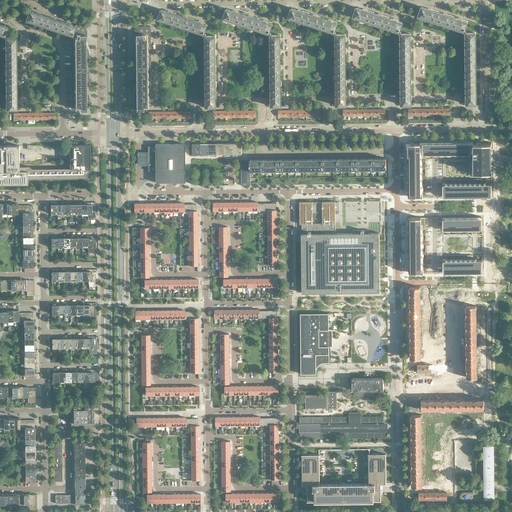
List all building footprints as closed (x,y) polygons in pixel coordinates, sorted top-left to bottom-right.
[(363,13),(362,13),(363,10),(356,7),(353,17),(354,17),(354,16),(356,17),(362,20),(364,15),(362,15),(363,13)] [(428,13),(427,12),(428,9),(421,7),(418,16),(419,16),(421,16),(421,17),(427,19),(429,15),(427,14),(428,13)] [(298,14),(297,14),(298,10),(291,8),(288,17),(289,17),(291,18),(297,20),(299,16),(298,16),(298,14)] [(168,16),(167,15),(168,12),(161,9),(158,19),(159,19),(159,18),(161,19),(167,22),(169,17),(168,17),(168,16)] [(233,15),(232,15),(233,11),(226,9),(223,18),(224,18),(226,18),(226,19),(232,21),(234,17),(233,16),(233,15)] [(369,22),(372,12),(365,10),(364,14),(363,13),(362,15),(364,15),(362,20),(363,19),(365,20),(364,20),(369,22)] [(434,21),(437,12),(430,10),(429,13),(428,13),(427,14),(429,15),(427,19),(428,19),(430,19),(429,20),(434,21)] [(36,17),(35,17),(36,13),(29,11),(26,20),(27,20),(29,20),(29,21),(35,23),(37,19),(35,18),(36,17)] [(304,22),(307,13),(300,11),(299,15),(298,14),(298,16),(299,16),(297,20),(298,20),(300,21),(304,22)] [(174,24),(177,14),(170,12),(169,16),(168,16),(168,17),(169,17),(167,22),(168,22),(168,21),(170,22),(174,24)] [(239,23),(242,14),(235,12),(234,15),(233,15),(233,16),(234,17),(232,21),(233,21),(235,21),(235,22),(239,23)] [(378,18),(377,18),(378,15),(372,12),(369,22),(369,21),(371,22),(377,25),(379,20),(378,20),(378,18)] [(443,18),(442,17),(443,14),(437,12),(434,21),(436,21),(436,22),(442,24),(444,20),(443,19),(443,18)] [(313,19),(312,19),(313,15),(307,13),(304,22),(306,23),(312,25),(314,21),(313,21),(313,19)] [(41,25),(45,16),(38,14),(37,17),(36,17),(35,18),(37,19),(35,23),(37,23),(37,24),(41,25)] [(183,21),(182,20),(183,17),(177,14),(174,24),(174,23),(176,24),(182,27),(184,22),(183,22),(183,21)] [(248,20),(247,19),(248,16),(242,14),(239,23),(241,23),(241,24),(247,26),(249,22),(248,21),(248,20)] [(384,27),(387,17),(380,15),(379,19),(378,18),(378,20),(379,20),(377,25),(378,25),(378,24),(380,25),(384,27)] [(449,26),(452,17),(445,15),(444,18),(443,18),(443,19),(444,20),(442,24),(443,24),(445,24),(445,25),(449,26)] [(51,22),(50,22),(51,18),(45,16),(41,25),(42,25),(44,25),(44,26),(50,28),(51,28),(52,24),(51,23),(51,22)] [(319,27),(322,18),(315,16),(314,20),(313,19),(313,21),(314,21),(312,25),(313,25),(315,26),(319,27)] [(189,29),(192,19),(185,17),(184,21),(183,21),(183,22),(184,22),(182,27),(183,27),(183,26),(185,27),(189,29)] [(254,28),(257,19),(250,17),(249,20),(248,20),(248,21),(249,22),(247,26),(248,26),(250,26),(250,27),(254,28)] [(393,23),(392,23),(393,19),(387,17),(384,27),(384,26),(386,27),(392,29),(394,25),(393,25),(393,23)] [(458,23),(457,22),(458,19),(452,17),(449,26),(451,26),(451,27),(457,29),(459,25),(458,24),(458,23)] [(328,24),(327,24),(328,20),(322,18),(319,27),(321,28),(328,30),(329,26),(328,26),(328,24)] [(57,30),(60,21),(54,19),(52,22),(51,22),(51,23),(52,24),(51,28),(52,28),(52,29),(57,30)] [(198,26),(197,25),(198,22),(192,19),(189,29),(189,28),(191,29),(198,32),(199,27),(198,27),(198,26)] [(263,25),(262,24),(263,21),(257,19),(254,28),(256,28),(256,29),(263,31),(264,27),(263,26),(263,25)] [(399,32),(402,22),(396,20),(394,24),(393,23),(393,25),(394,25),(392,29),(393,30),(393,29),(395,30),(399,32)] [(464,31),(467,22),(460,20),(459,23),(458,23),(458,24),(459,25),(457,29),(458,29),(460,29),(460,30),(464,31)] [(66,27),(65,27),(66,23),(60,21),(57,30),(59,31),(65,33),(66,33),(67,29),(66,28),(66,27)] [(334,32),(337,23),(331,21),(329,25),(328,24),(328,26),(329,26),(328,30),(330,31),(334,32)] [(204,34),(207,25),(201,22),(199,26),(198,26),(198,27),(199,27),(198,32),(198,31),(200,32),(204,34)] [(269,33),(272,24),(266,22),(264,25),(263,25),(263,26),(264,27),(263,31),(265,31),(265,32),(269,33)] [(72,35),(75,26),(69,24),(68,27),(66,27),(66,28),(67,29),(66,33),(68,33),(67,34),(72,35)] [(86,38),(86,27),(76,24),(75,26),(72,35),(71,38),(85,38),(86,38)] [(150,38),(150,29),(150,26),(135,26),(135,38),(137,38),(150,38)] [(475,47),(475,40),(472,40),(472,39),(470,39),(470,40),(466,40),(466,41),(466,43),(466,50),(470,50),(470,48),(472,48),(472,47),(475,47)] [(345,48),(345,42),(342,42),(342,40),(340,40),(340,42),(336,42),(336,44),(336,51),(340,51),(340,50),(342,50),(342,48),(345,48)] [(410,48),(410,41),(407,41),(407,40),(405,40),(405,41),(401,41),(401,43),(401,50),(405,50),(405,49),(407,49),(407,48),(410,48)] [(280,49),(280,42),(277,42),(277,41),(275,41),(275,42),(271,42),(271,43),(271,45),(271,52),(275,52),(275,50),(277,50),(277,49),(280,49)] [(215,50),(215,43),(212,43),(212,42),(210,42),(210,43),(206,43),(206,45),(206,52),(210,52),(210,51),(212,51),(212,50),(215,50)] [(16,52),(16,45),(12,45),(12,44),(10,44),(10,45),(6,45),(6,48),(6,55),(11,55),(11,53),(12,53),(12,52),(16,52)] [(476,63),(475,56),(466,56),(466,59),(466,65),(470,65),(470,64),(472,64),(472,63),(476,63)] [(411,64),(410,57),(401,57),(401,59),(401,66),(405,66),(405,65),(407,65),(407,64),(411,64)] [(281,65),(280,58),(271,58),(271,59),(271,61),(271,68),(275,67),(275,66),(277,66),(277,65),(281,65)] [(346,64),(346,58),(336,58),(336,60),(336,67),(340,67),(340,66),(342,66),(342,64),(346,64)] [(216,66),(216,59),(206,59),(206,61),(206,68),(210,68),(210,67),(212,67),(212,66),(216,66)] [(16,68),(16,61),(6,61),(6,63),(6,71),(7,71),(11,71),(11,69),(12,69),(12,68),(16,68)] [(476,79),(476,72),(466,72),(466,74),(466,81),(471,81),(471,80),(472,80),(472,79),(476,79)] [(346,80),(346,73),(336,74),(336,76),(336,83),(341,83),(341,81),(342,81),(342,80),(346,80)] [(411,79),(411,73),(401,73),(401,75),(401,82),(406,82),(406,81),(407,81),(407,80),(411,79)] [(281,81),(281,74),(271,74),(271,76),(271,77),(271,83),(276,83),(276,82),(277,82),(277,81),(281,81)] [(216,82),(216,75),(206,75),(206,77),(206,84),(211,84),(211,83),(212,83),(212,82),(216,82)] [(16,84),(16,77),(6,77),(7,77),(7,79),(6,79),(6,86),(7,86),(11,86),(11,85),(12,85),(12,84),(16,84)] [(476,95),(476,88),(466,88),(466,90),(466,97),(471,97),(471,96),(472,96),(472,95),(476,95)] [(346,96),(346,89),(336,89),(336,90),(337,92),(336,92),(336,99),(341,99),(341,97),(342,97),(342,96),(346,96)] [(411,95),(411,89),(401,89),(401,91),(401,98),(406,98),(406,97),(407,97),(407,95),(411,95)] [(281,97),(281,90),(271,90),(271,92),(271,99),(276,99),(276,98),(277,98),(277,97),(281,97)] [(216,97),(216,91),(206,91),(206,93),(206,100),(211,100),(211,99),(212,99),(212,98),(216,97)] [(16,100),(16,93),(6,93),(7,93),(7,95),(6,95),(7,102),(11,102),(11,101),(12,101),(12,100),(16,100)] [(476,104),(476,99),(476,97),(472,97),(472,96),(471,96),(471,97),(466,97),(467,97),(467,100),(466,100),(466,104),(476,104)] [(346,106),(346,101),(346,99),(342,99),(342,97),(341,97),(341,99),(336,99),(337,99),(337,101),(336,101),(336,106),(346,106)] [(411,105),(411,100),(411,98),(407,98),(407,97),(406,97),(406,98),(401,98),(402,100),(401,100),(401,105),(411,105)] [(281,106),(281,102),(281,99),(277,99),(277,98),(276,98),(276,99),(271,99),(271,100),(272,100),(272,102),(271,102),(271,106),(281,106)] [(87,106),(85,101),(85,99),(75,99),(75,107),(80,107),(80,111),(87,110),(87,107),(87,106)] [(147,107),(147,99),(137,99),(137,100),(135,106),(136,106),(136,110),(143,110),(143,107),(147,107)] [(216,107),(216,102),(216,100),(212,100),(212,99),(211,99),(211,100),(206,100),(207,100),(207,102),(206,102),(206,107),(216,107)] [(16,109),(16,104),(16,102),(12,102),(12,101),(11,101),(11,102),(7,102),(7,104),(7,109),(16,109)] [(422,141),(422,142),(422,143),(422,154),(423,154),(426,154),(429,154),(436,154),(438,154),(446,154),(448,154),(455,154),(458,154),(465,153),(467,153),(471,153),(471,143),(471,141),(437,141),(422,141)] [(201,154),(201,143),(192,144),(192,155),(201,154)] [(209,154),(209,143),(201,143),(201,154),(209,154)] [(217,154),(217,143),(209,143),(209,154),(217,154)] [(241,154),(241,143),(217,143),(217,154),(241,154)] [(420,143),(408,143),(409,197),(421,196),(422,196),(423,196),(423,194),(421,194),(421,188),(421,185),(420,178),(420,176),(420,168),(420,166),(420,163),(420,159),(420,144),(420,143)] [(483,143),(473,143),(473,160),(473,173),(479,173),(483,172),(491,172),(491,167),(491,163),(491,158),(491,152),(491,148),(491,143),(483,143)] [(19,166),(19,164),(19,145),(3,145),(3,147),(0,146),(0,184),(28,184),(28,179),(89,178),(89,169),(90,169),(90,156),(90,144),(69,144),(70,168),(32,168),(29,166),(19,166)] [(185,182),(184,151),(184,144),(155,144),(155,146),(148,146),(148,153),(148,166),(148,171),(155,170),(155,182),(185,182)] [(148,166),(148,153),(138,152),(138,166),(148,166)] [(370,169),(370,158),(355,159),(355,170),(370,169)] [(386,169),(386,158),(370,158),(370,169),(386,169)] [(280,170),(280,159),(265,160),(265,170),(280,170)] [(295,170),(295,159),(280,159),(280,170),(295,170)] [(310,170),(310,159),(295,159),(295,170),(310,170)] [(325,170),(325,159),(310,159),(310,170),(325,170)] [(340,170),(340,159),(325,159),(325,170),(340,170)] [(355,170),(355,159),(340,159),(340,170),(355,170)] [(250,185),(250,171),(250,160),(241,160),(241,185),(250,185)] [(265,170),(265,160),(250,160),(250,171),(265,170)] [(443,184),(443,196),(492,196),(492,184),(491,184),(486,184),(483,184),(480,184),(473,184),(471,184),(463,184),(461,184),(454,184),(451,184),(445,184),(445,182),(444,182),(443,182),(443,184)] [(299,202),(300,224),(302,224),(302,233),(301,233),(302,293),(380,292),(379,233),(379,223),(381,223),(380,201),(367,201),(367,202),(364,202),(364,212),(368,212),(368,223),(358,223),(358,212),(361,212),(361,202),(358,202),(358,201),(345,202),(341,202),(341,206),(339,206),(339,202),(335,202),(322,202),(319,202),(319,213),(322,213),(322,223),(313,223),(312,213),(316,213),(316,202),(312,202),(299,202)] [(96,213),(96,202),(88,202),(88,204),(87,204),(87,213),(88,219),(95,219),(95,213),(96,213)] [(275,210),(275,206),(276,206),(276,202),(272,202),(272,203),(267,203),(267,210),(268,210),(268,213),(268,215),(276,215),(276,210),(275,210)] [(415,217),(409,217),(409,249),(409,254),(409,267),(409,272),(421,272),(423,272),(423,269),(421,269),(421,264),(421,261),(421,254),(421,251),(421,244),(421,242),(421,235),(421,232),(421,229),(424,229),(425,229),(425,228),(425,218),(425,217),(424,217),(421,217),(415,217)] [(443,219),(442,219),(442,227),(442,229),(443,229),(447,229),(449,229),(456,229),(459,229),(466,229),(468,229),(472,229),(477,229),(479,229),(482,229),(482,218),(482,217),(481,217),(443,217),(443,219)] [(97,247),(96,236),(88,236),(88,238),(88,247),(89,253),(96,253),(96,247),(97,247)] [(443,260),(443,272),(482,272),(482,260),(479,260),(477,260),(472,260),(472,255),(467,255),(467,260),(464,260),(461,260),(454,260),(452,260),(446,260),(446,258),(444,258),(443,258),(443,260)] [(97,280),(97,269),(89,269),(89,271),(88,271),(88,280),(89,286),(96,286),(96,280),(97,280)] [(426,292),(410,292),(410,347),(422,347),(422,338),(422,336),(422,329),(422,326),(422,319),(422,317),(422,309),(422,307),(422,304),(426,304),(426,292)] [(483,292),(440,292),(440,298),(443,298),(443,305),(447,305),(450,305),(457,305),(460,305),(467,305),(469,305),(473,305),(473,309),(478,309),(478,306),(478,305),(483,305),(483,292)] [(97,314),(97,303),(89,303),(89,305),(88,305),(88,314),(89,320),(96,320),(96,314),(97,314)] [(276,317),(276,313),(278,313),(278,309),(274,309),(274,311),(268,311),(268,317),(269,317),(269,320),(269,322),(278,322),(278,317),(276,317)] [(324,363),(329,363),(329,313),(300,313),(301,348),(301,374),(316,374),(316,370),(316,369),(317,367),(318,366),(319,365),(320,364),(321,364),(322,363),(324,363)] [(444,341),(440,341),(440,347),(483,347),(483,335),(473,335),(473,330),(468,330),(468,335),(464,335),(462,335),(455,335),(452,335),(444,335),(444,341)] [(98,347),(97,336),(89,336),(89,338),(89,347),(90,353),(97,353),(97,347),(98,347)] [(427,368),(411,368),(411,423),(423,423),(423,395),(423,392),(423,385),(423,383),(423,380),(427,380),(427,368)] [(484,368),(444,368),(444,381),(448,381),(450,381),(457,381),(460,381),(467,381),(469,381),(473,381),(474,385),(479,385),(478,381),(484,381),(484,368)] [(98,381),(98,370),(90,370),(90,372),(89,372),(89,381),(90,387),(97,387),(97,381),(98,381)] [(383,390),(383,378),(371,378),(371,376),(371,375),(370,375),(364,375),(364,376),(364,378),(352,378),(352,390),(383,390)] [(337,408),(337,392),(337,391),(327,392),(327,395),(305,395),(305,408),(327,407),(327,408),(337,408)] [(94,426),(94,409),(92,409),(92,406),(89,406),(88,405),(87,406),(71,406),(71,409),(71,426),(94,426)] [(453,411),(445,411),(445,423),(484,423),(484,411),(474,411),(474,406),(469,406),(469,411),(465,411),(463,411),(456,411),(453,411)] [(382,438),(382,423),(384,423),(384,416),(361,416),(360,413),(349,413),(349,416),(299,417),(299,424),(300,424),(300,431),(299,431),(300,438),(317,438),(320,438),(382,438)] [(278,424),(278,421),(279,421),(279,417),(275,417),(275,418),(269,418),(269,425),(270,425),(270,428),(270,429),(270,430),(279,429),(279,424),(278,424)] [(85,451),(85,442),(80,442),(80,443),(74,443),(74,451),(85,451)] [(62,453),(62,443),(54,443),(54,453),(62,453)] [(496,490),(496,487),(494,487),(493,445),(483,445),(484,491),(482,491),(479,491),(464,492),(463,492),(462,492),(461,493),(460,494),(460,495),(459,496),(459,497),(460,498),(460,499),(461,500),(462,501),(463,501),(464,501),(479,501),(479,502),(482,502),(482,501),(484,501),(484,502),(484,503),(485,503),(485,504),(486,504),(487,504),(488,504),(489,504),(489,503),(490,503),(490,502),(490,499),(494,499),(494,490),(496,490)] [(85,460),(85,451),(74,451),(74,460),(85,460)] [(380,483),(385,483),(384,476),(384,475),(385,468),(383,468),(385,461),(383,461),(385,454),(379,454),(379,453),(372,453),(372,454),(371,454),(371,457),(371,458),(370,458),(370,462),(371,462),(371,465),(370,465),(370,469),(371,469),(371,472),(370,472),(370,479),(371,479),(371,482),(370,482),(370,483),(369,483),(369,484),(366,484),(366,485),(355,485),(348,485),(344,485),(341,485),(340,485),(340,483),(337,483),(337,485),(334,485),(326,486),(326,485),(319,485),(319,483),(318,483),(317,483),(317,480),(318,480),(318,473),(317,473),(317,469),(318,469),(318,466),(317,466),(317,462),(318,462),(318,459),(317,459),(317,457),(316,457),(316,454),(316,453),(309,453),(309,455),(303,455),(304,462),(303,462),(305,469),(303,469),(305,476),(305,477),(303,484),(308,484),(308,490),(307,490),(307,495),(308,494),(308,500),(315,500),(322,498),(323,498),(329,500),(330,500),(337,498),(344,500),(345,500),(351,498),(352,498),(358,499),(359,499),(366,498),(373,499),(374,499),(381,499),(381,494),(382,494),(382,489),(381,489),(380,483)] [(85,469),(85,460),(74,460),(74,469),(85,469)] [(85,477),(85,469),(74,469),(74,477),(85,477)] [(62,481),(62,471),(54,471),(54,481),(62,481)] [(85,486),(85,477),(74,477),(74,486),(85,486)] [(85,495),(85,486),(74,486),(74,495),(85,495)] [(85,503),(85,495),(74,495),(55,495),(55,503),(74,503),(74,504),(85,503)]
